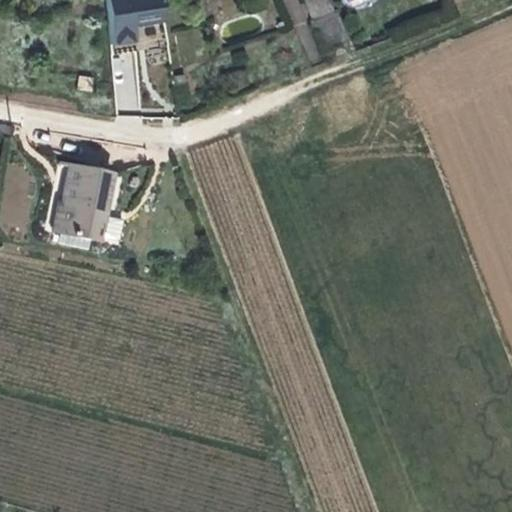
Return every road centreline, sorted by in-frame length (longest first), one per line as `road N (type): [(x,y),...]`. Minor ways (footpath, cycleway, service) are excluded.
road 1 (track): [(313,511),(177,137),(508,0)]
road 2 (residential): [(177,137),(0,108)]
